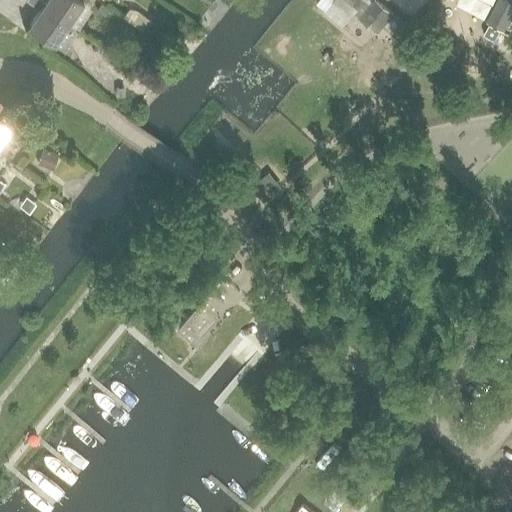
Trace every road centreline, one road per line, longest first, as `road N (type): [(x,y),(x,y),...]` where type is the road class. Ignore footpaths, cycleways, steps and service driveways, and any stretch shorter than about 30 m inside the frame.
road 1 (unclassified): [(423,417),(276,297),(211,189),(186,168),(55,86),(0,73)]
road 2 (unclassified): [(511,303),(423,417)]
